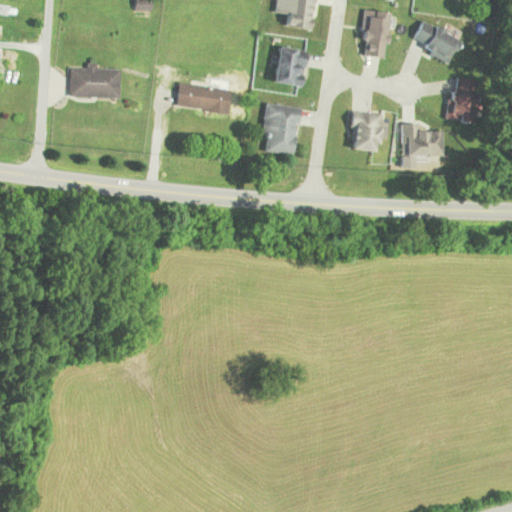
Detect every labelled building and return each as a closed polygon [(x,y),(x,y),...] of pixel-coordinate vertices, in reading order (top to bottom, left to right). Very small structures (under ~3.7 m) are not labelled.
[(279,0),(277,26),(307,30),(310,0),(279,0)] [(380,58),(383,12),(359,11),(356,56),(380,58)] [(455,37),(417,22),(410,39),(422,44),(419,52),(444,63),(455,37)] [(296,86),(302,51),(274,47),(268,82),(296,86)] [(116,68),(84,67),(84,68),(66,68),(66,96),(115,97),(116,68)] [(466,123),(473,80),(449,77),(443,119),(466,123)] [(172,107),(224,113),(227,89),(175,83),(172,107)] [(258,152),(290,155),(295,107),(262,104),(258,152)] [(346,151),(372,151),(372,137),(381,137),(381,123),(378,123),(378,112),(346,112),(346,151)] [(396,125),(396,156),(438,156),(438,131),(413,131),(413,125),(396,125)]
